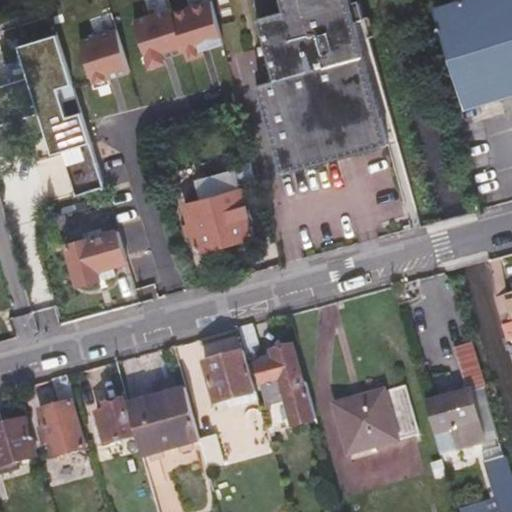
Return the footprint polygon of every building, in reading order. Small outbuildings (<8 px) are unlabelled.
[(353,20),(348,1),(347,0),(252,0),(274,81),(255,86),(279,172),(387,143),(353,20)] [(356,0),(352,0),(348,1),(353,20),(356,20),(362,18),(356,0)] [(466,110),(511,95),(511,0),(455,0),(434,6),(466,110)] [(24,60),(29,76),(0,85),(0,125),(41,113),(46,128),(56,125),(77,194),(105,185),(82,111),(68,116),(59,87),(73,83),(58,33),(29,42),(34,57),(24,60)] [(481,173),(511,163),(511,153),(479,164),(481,173)] [(202,180),(207,199),(187,205),(199,250),(254,235),(236,170),(202,180)] [(67,244),(78,283),(99,277),(97,268),(116,263),(106,233),(67,244)] [(511,294),(496,301),(503,325),(511,322),(511,294)] [(262,347),(255,322),(240,326),(247,352),(249,360),(254,358),(262,347)] [(504,328),(508,340),(511,338),(511,322),(503,325),(504,328)] [(195,345),(183,345),(183,379),(196,379),(195,345)] [(318,419),(308,381),(305,382),(295,345),(273,352),(273,354),(260,358),(257,363),(269,406),(288,401),(295,425),(318,419)] [(266,421),(249,360),(247,352),(207,363),(218,403),(248,395),(254,412),(238,416),(241,428),(266,421)] [(77,400),(69,374),(53,378),(61,404),(42,410),(48,429),(43,431),(46,443),(51,442),(55,457),(88,448),(74,401),(77,400)] [(156,396),(180,390),(177,378),(153,384),(156,396)] [(338,404),(350,449),(420,430),(407,385),(338,404)] [(197,422),(188,388),(180,390),(156,396),(130,404),(145,457),(203,441),(202,438),(197,422)] [(468,391),(428,402),(442,453),(482,442),(468,391)] [(107,444),(135,436),(125,401),(107,406),(109,412),(98,415),(107,444)] [(0,465),(37,456),(27,420),(0,426),(0,465)] [(219,434),(202,438),(203,441),(211,469),(228,464),(219,434)] [(458,511),(511,511),(511,503),(498,457),(478,463),(490,503),(458,511)]
